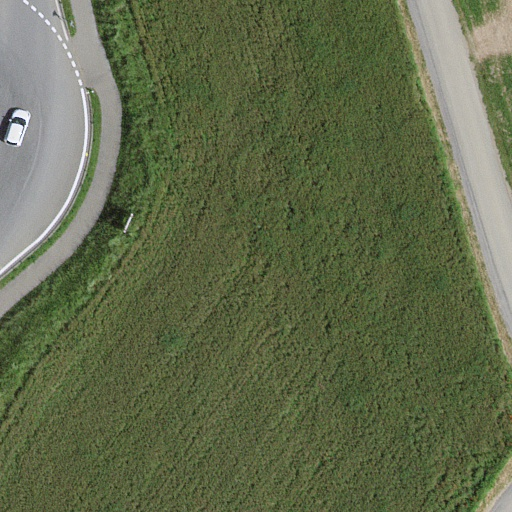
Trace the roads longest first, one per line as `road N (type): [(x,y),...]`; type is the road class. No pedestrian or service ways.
road 1 (residential): [(511,273),(431,0)]
road 2 (primary): [(0,214),(32,178),(47,129),(43,92),(21,49)]
